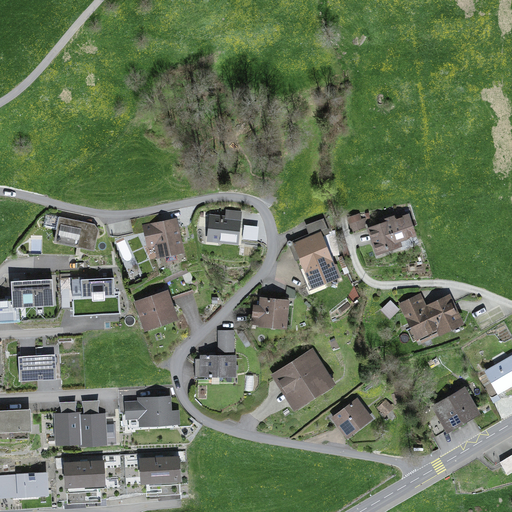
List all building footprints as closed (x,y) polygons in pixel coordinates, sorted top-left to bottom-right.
[(210,238),(238,242),(241,212),(227,211),(226,217),(212,216),(210,238)] [(47,212),(44,222),(56,226),(59,215),(47,212)] [(352,230),(365,227),(361,212),(348,216),(352,230)] [(368,227),(377,251),(400,243),(398,239),(414,234),(406,214),(368,227)] [(56,239),(92,247),(97,226),(60,218),(56,239)] [(159,255),(181,250),(175,220),(146,226),(150,243),(157,242),(159,255)] [(307,241),(290,246),(305,289),(340,277),(320,221),(302,227),(307,241)] [(74,296),(114,293),(113,277),(73,279),(74,296)] [(14,305),(53,303),(52,278),(13,279),(14,305)] [(137,302),(145,328),(177,318),(168,291),(137,302)] [(438,330),(460,320),(449,296),(426,307),(420,295),(403,302),(419,335),(437,327),(438,330)] [(261,316),(260,322),(285,325),(287,300),(262,298),(262,304),(258,304),(257,316),(261,316)] [(382,308),(391,317),(400,308),(391,299),(382,308)] [(216,331),(215,353),(231,354),(232,332),(216,331)] [(59,353),(19,355),(21,379),(60,377),(59,353)] [(275,373),(290,409),(329,392),(313,357),(275,373)] [(511,357),(488,371),(499,390),(511,382),(511,357)] [(193,359),(194,377),(230,376),(229,358),(193,359)] [(434,406),(448,429),(478,412),(464,389),(434,406)] [(169,396),(141,397),(141,401),(127,402),(127,417),(141,417),(141,423),(177,422),(177,410),(170,410),(169,396)] [(357,402),(331,420),(343,439),(370,421),(357,402)] [(30,409),(0,410),(0,430),(31,429),(30,409)] [(81,412),(55,413),(57,442),(82,441),(81,415),(81,412)] [(105,414),(81,415),(82,441),(82,443),(107,441),(105,414)] [(178,455),(141,457),(142,478),(148,478),(149,493),(180,492),(178,455)] [(103,460),(66,462),(68,502),(100,501),(100,483),(104,482),(103,460)] [(44,473),(0,474),(0,491),(0,496),(46,493),(44,473)]
